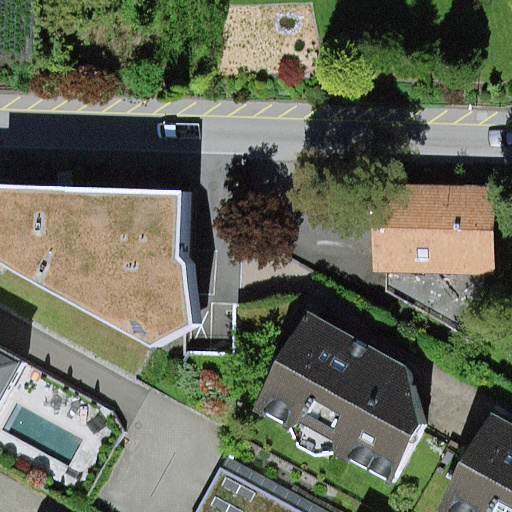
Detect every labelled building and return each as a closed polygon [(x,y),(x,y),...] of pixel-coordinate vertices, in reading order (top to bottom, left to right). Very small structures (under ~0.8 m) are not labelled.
[(228,258),(229,189),(0,184),(0,238),(204,344),(240,323),(237,263),(228,258)] [(488,186),(380,185),(379,268),(487,269),(488,186)] [(341,310),(288,406),(427,482),(463,421),(440,363),(341,310)] [(61,360),(0,326),(0,419),(22,431),(61,360)] [(511,511),(511,426),(468,508),(476,511),(511,511)] [(329,511),(242,464),(216,511),(329,511)]
